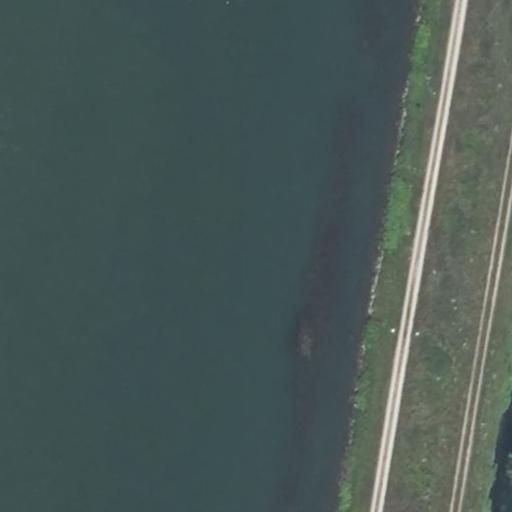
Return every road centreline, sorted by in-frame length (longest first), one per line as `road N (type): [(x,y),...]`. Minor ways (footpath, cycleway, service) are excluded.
road 1 (track): [(434,0),(356,511)]
road 2 (track): [(511,224),(459,511)]
